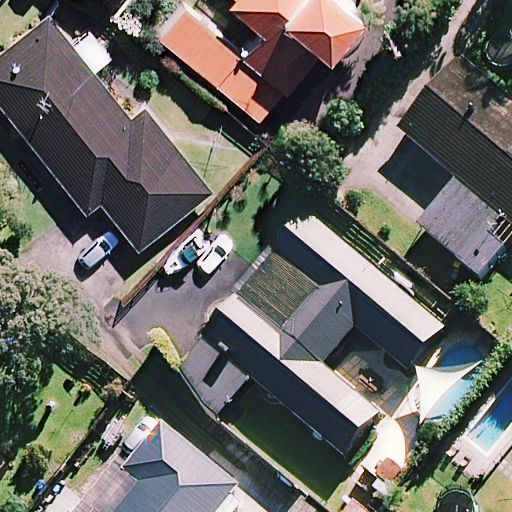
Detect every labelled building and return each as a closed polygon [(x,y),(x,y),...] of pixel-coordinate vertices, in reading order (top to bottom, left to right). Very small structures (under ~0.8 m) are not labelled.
[(351,11),(338,0),(219,0),(218,1),(258,35),(241,56),(182,7),(157,37),(258,122),(351,11)] [(68,46),(46,18),(0,54),(0,113),(81,215),(97,202),(136,251),(207,193),(139,108),(126,118),(89,73),(110,56),(88,30),(68,46)] [(511,106),(465,66),(403,139),(461,189),(423,233),(482,284),(511,248),(511,106)] [(448,337),(309,223),(207,347),(349,464),(385,421),(327,374),(359,335),(414,379),(448,337)] [(240,511),(244,508),(168,434),(92,511),(240,511)] [(0,485),(11,472),(0,463),(0,485)]
